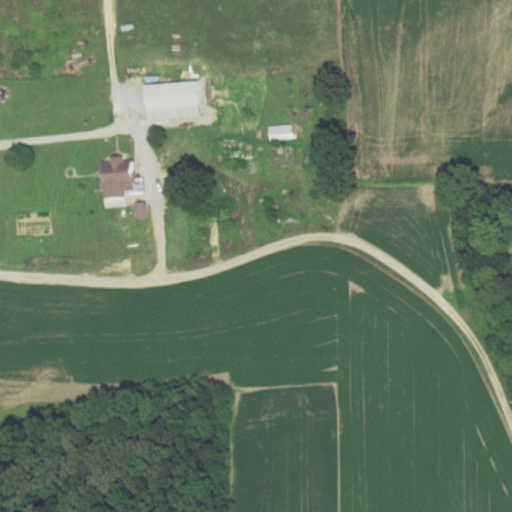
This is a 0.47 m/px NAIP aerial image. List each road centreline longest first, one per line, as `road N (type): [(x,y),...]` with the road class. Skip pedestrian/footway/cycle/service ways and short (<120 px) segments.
road 1 (residential): [(0,272),(156,278),(309,232),(332,233),(389,262),(463,325),(511,414)]
road 2 (residential): [(106,0),(121,120),(109,132),(0,148)]
